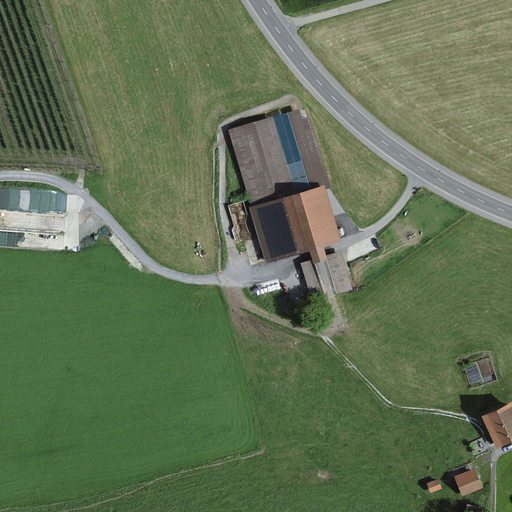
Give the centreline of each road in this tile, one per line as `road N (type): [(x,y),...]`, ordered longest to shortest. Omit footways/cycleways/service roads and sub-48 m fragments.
road 1 (track): [(0,174),(27,172),(70,186),(158,268),(202,281),(251,274),(367,234),(423,172)]
road 2 (secondary): [(511,214),(393,151),(308,70),(258,0)]
